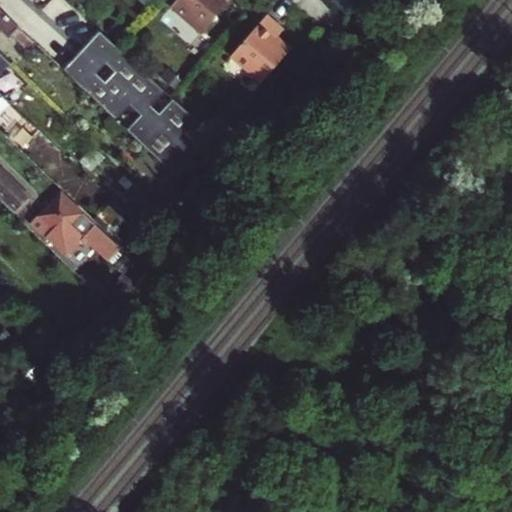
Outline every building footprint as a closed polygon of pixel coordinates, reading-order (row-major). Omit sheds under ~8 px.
[(181,0),(174,8),(205,35),(233,2),(230,0),(181,0)] [(0,10),(0,30),(8,38),(12,35),(26,48),(32,42),(18,29),(0,10)] [(280,25),(269,15),(233,57),(264,83),(293,49),(280,38),(274,33),(280,25)] [(274,33),(280,38),(286,30),(280,25),(274,33)] [(73,61),(63,71),(118,123),(132,108),(142,118),(128,133),(177,180),(215,139),(175,101),(161,116),(152,107),(165,92),(116,48),(100,33),(89,44),(87,54),(83,59),(73,61)] [(0,57),(0,78),(10,68),(0,57)] [(1,173),(0,174),(0,199),(14,214),(25,202),(28,199),(1,173)] [(85,215),(61,192),(38,216),(62,240),(85,215)] [(33,210),(25,202),(14,214),(22,222),(33,210)]
